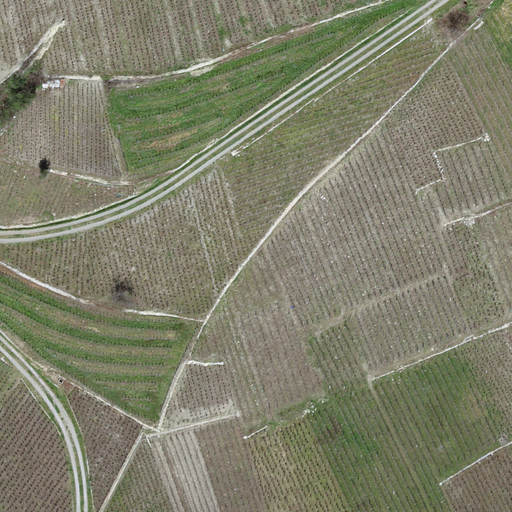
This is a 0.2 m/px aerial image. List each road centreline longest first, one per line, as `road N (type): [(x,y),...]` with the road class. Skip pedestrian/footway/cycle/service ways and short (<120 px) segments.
road 1 (track): [(436,0),(135,204),(64,228),(0,236)]
road 2 (track): [(0,344),(57,406),(73,444),(81,511)]
